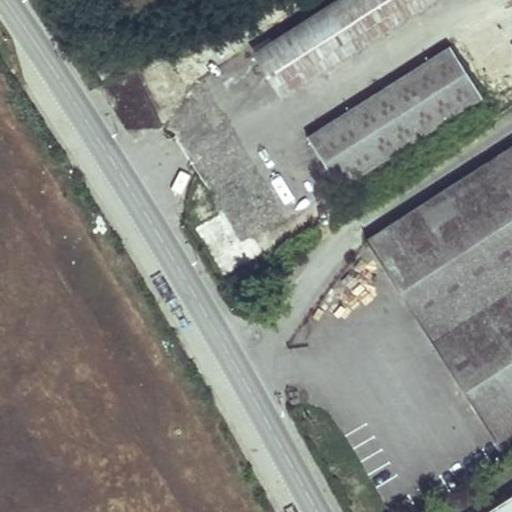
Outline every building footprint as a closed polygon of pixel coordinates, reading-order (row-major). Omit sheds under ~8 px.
[(284,96),(435,0),(305,0),(279,17),(288,31),(256,52),(284,96)] [(308,135),(340,186),(483,96),(451,45),(308,135)] [(103,85),(129,129),(163,124),(135,68),(103,85)] [(59,131),(69,124),(37,77),(27,84),(59,131)] [(511,146),(368,238),(498,442),(511,432),(511,146)] [(511,511),(511,493),(482,511),(511,511)]
